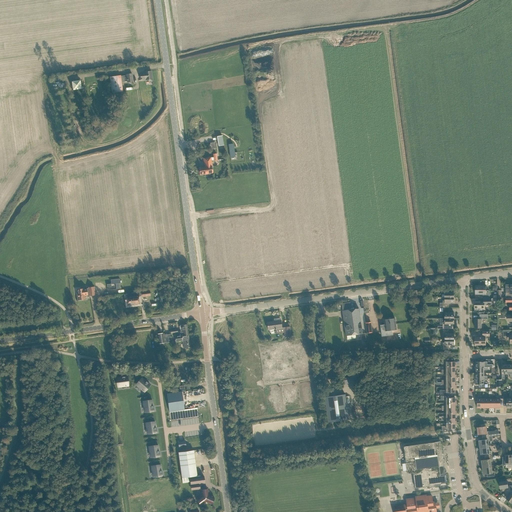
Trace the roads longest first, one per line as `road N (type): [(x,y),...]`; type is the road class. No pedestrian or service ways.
road 1 (unclassified): [(201,313),(158,0)]
road 2 (tertiary): [(201,313),(462,278)]
road 3 (unclassified): [(0,340),(201,313)]
road 4 (tertiary): [(227,511),(201,313)]
road 5 (track): [(0,487),(17,436),(26,351)]
